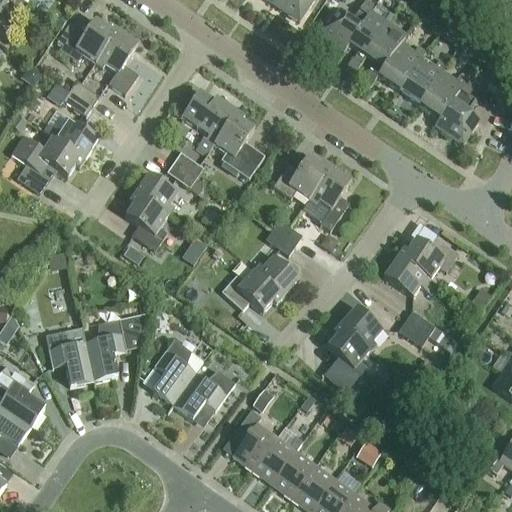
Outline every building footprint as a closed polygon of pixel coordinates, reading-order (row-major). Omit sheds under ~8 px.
[(29,9),(16,1),(15,0),(0,0),(0,15),(6,6),(11,9),(23,17),(29,9)] [(314,0),(275,0),(271,7),(298,26),(316,0),(314,0)] [(342,55),(348,47),(367,19),(371,14),(375,8),(365,2),(350,24),(331,11),(314,36),(316,37),(313,41),(323,48),(326,44),(342,55)] [(353,77),(365,60),(388,26),(371,14),(367,19),(348,47),(358,54),(352,62),(351,62),(345,71),(353,77)] [(93,68),(116,35),(108,29),(105,33),(92,24),(91,27),(81,20),(73,31),(69,28),(56,46),(61,49),(57,54),(76,67),(81,60),(93,68)] [(377,79),(397,52),(406,38),(388,26),(365,60),(375,66),(363,84),(370,89),(377,79)] [(12,42),(0,34),(0,48),(5,52),(12,42)] [(116,35),(93,68),(101,73),(103,69),(116,78),(136,48),(116,35)] [(398,93),(417,66),(424,54),(417,49),(410,60),(397,52),(377,79),(398,93)] [(419,108),(438,80),(442,74),(446,68),(438,63),(430,75),(417,66),(398,93),(419,108)] [(439,122),(466,83),(459,78),(455,83),(442,74),(438,80),(419,108),(439,122)] [(466,83),(439,122),(434,130),(462,149),(479,124),(468,116),(475,105),(468,99),(475,89),(466,83)] [(75,85),(68,95),(91,111),(98,101),(75,85)] [(91,111),(68,95),(61,105),(84,121),(91,111)] [(212,149),(235,116),(215,102),(212,105),(198,95),(180,121),(207,140),(205,142),(203,140),(195,152),(205,159),(212,149)] [(235,116),(212,149),(224,157),(219,164),(238,177),(248,183),(263,160),(254,154),(244,147),(253,134),(240,125),(243,121),(235,116)] [(29,128),(14,118),(8,127),(23,137),(29,128)] [(50,141),(84,163),(98,144),(68,124),(59,136),(47,128),(42,136),(50,141)] [(78,172),(84,163),(50,141),(42,153),(22,140),(10,158),(26,169),(46,182),(53,172),(57,175),(66,181),(74,169),(78,172)] [(172,166),(196,182),(203,172),(179,156),(172,166)] [(308,205),(331,170),(323,165),(319,170),(306,161),(297,174),(287,167),(271,190),(290,203),(295,196),(308,205)] [(196,182),(172,166),(165,175),(189,192),(195,183),(196,182)] [(26,169),(17,184),(40,199),(57,175),(53,172),(46,182),(26,169)] [(331,170),(308,205),(314,209),(317,205),(329,213),(318,228),(329,235),(345,213),(335,206),(351,184),(331,170)] [(134,197),(167,219),(172,212),(168,210),(177,197),(148,177),(134,197)] [(159,232),(167,219),(134,197),(128,206),(132,208),(124,221),(138,230),(132,240),(153,254),(166,236),(159,232)] [(271,234),(295,250),(301,240),(278,224),(271,234)] [(288,260),(295,250),(271,234),(264,244),(288,260)] [(193,266),(204,247),(192,240),(181,260),(193,266)] [(396,260),(429,283),(437,272),(444,277),(457,258),(434,242),(427,252),(413,243),(405,255),(402,252),(396,260)] [(129,250),(123,259),(138,269),(144,260),(129,250)] [(252,274),(282,301),(299,283),(272,259),(262,270),(258,267),(252,274)] [(430,298),(437,288),(429,284),(429,283),(396,260),(382,280),(411,300),(418,290),(430,298)] [(275,309),(282,301),(252,274),(242,285),(236,280),(221,296),(242,314),(249,306),(262,317),(272,306),(275,309)] [(479,292),(468,309),(474,313),(480,317),(483,312),(491,300),(482,294),(479,292)] [(9,310),(0,309),(0,324),(8,325),(9,310)] [(339,329),(371,358),(377,351),(373,347),(384,336),(356,310),(339,329)] [(404,326),(427,341),(434,331),(411,315),(404,326)] [(84,347),(93,386),(117,381),(113,360),(125,358),(125,355),(139,352),(144,319),(118,325),(97,329),(96,345),(84,347)] [(421,351),(427,341),(404,326),(397,335),(421,351)] [(361,368),(371,358),(339,329),(332,336),(335,339),(325,350),(337,361),(330,369),(351,389),(366,373),(361,368)] [(457,346),(435,332),(429,341),(450,356),(457,346)] [(93,386),(84,347),(73,350),(66,336),(45,340),(52,373),(65,370),(69,391),(93,386)] [(172,410),(195,378),(185,371),(191,357),(194,351),(184,344),(180,349),(173,344),(154,371),(164,379),(152,396),(172,410)] [(425,363),(414,380),(425,386),(436,369),(425,363)] [(511,364),(510,364),(501,378),(511,385),(511,364)] [(0,406),(0,411),(30,432),(44,412),(27,400),(34,389),(6,370),(0,379),(0,394),(4,400),(0,406)] [(205,386),(195,378),(172,410),(192,425),(204,408),(215,416),(234,388),(217,376),(205,386)] [(511,385),(501,378),(491,392),(511,406),(511,385)] [(0,441),(16,452),(30,432),(0,411),(0,441)] [(245,442),(232,461),(252,475),(276,442),(256,428),(260,422),(250,415),(235,435),(245,442)] [(276,442),(252,475),(271,489),(295,456),(294,455),(302,444),(294,439),(286,450),(276,442)] [(495,463),(488,472),(495,478),(502,468),(511,474),(511,444),(498,465),(495,463)] [(370,467),(378,453),(364,446),(356,460),(370,467)] [(295,456),(271,489),(291,503),(315,470),(295,456)] [(315,470),(291,503),(302,511),(314,511),(334,484),(315,470)] [(334,484),(314,511),(343,511),(354,498),(352,497),(336,485),(334,484)] [(372,511),(354,498),(343,511),(385,511),(378,507),(373,511),(372,511)]
